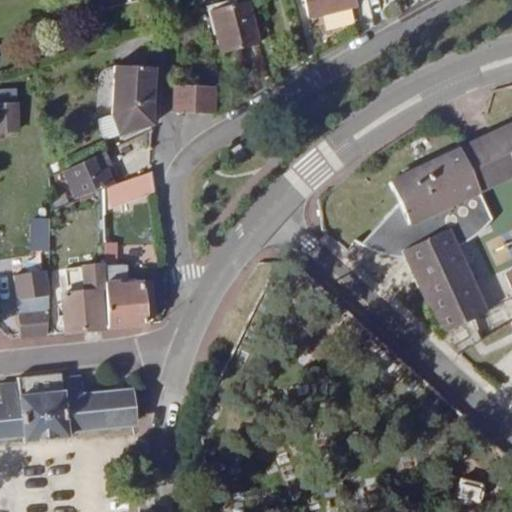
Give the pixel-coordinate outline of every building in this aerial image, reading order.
[(357,7),(354,0),(304,0),(309,19),(357,7)] [(258,44),(248,2),(210,12),(222,54),(258,44)] [(112,115),(153,102),(153,80),(154,69),(114,67),(112,115)] [(191,87),(175,87),(174,114),(213,114),(214,88),(211,88),(211,78),(191,78),(191,87)] [(105,139),(152,126),(153,102),(112,115),(97,120),(105,139)] [(17,105),(0,105),(0,132),(18,131),(17,105)] [(420,228),(417,220),(478,192),(511,176),(511,125),(389,183),(399,203),(412,231),(420,228)] [(246,155),(240,145),(226,153),(232,164),(246,155)] [(114,185),(104,165),(108,163),(103,153),(64,171),(77,199),(101,190),(114,185)] [(61,169),(58,163),(51,166),(54,172),(61,169)] [(154,193),(152,172),(114,185),(101,190),(102,212),(154,193)] [(401,252),(448,230),(456,247),(471,239),(481,231),(492,221),(478,192),(417,220),(420,228),(412,231),(399,203),(361,245),(375,252),(389,257),(405,259),(401,252)] [(68,203),(64,194),(52,199),(53,208),(68,203)] [(456,247),(448,230),(401,252),(405,259),(440,335),(487,312),(456,247)] [(144,318),(140,284),(125,285),(124,266),(117,266),(117,245),(103,245),(104,265),(105,290),(107,329),(145,325),(144,318)] [(103,329),(99,291),(105,290),(104,265),(64,269),(67,294),(61,295),(65,333),(74,332),(103,329)] [(47,296),(44,272),(12,277),(18,314),(36,312),(48,311),(47,296)] [(155,317),(151,283),(140,284),(144,318),(155,317)] [(18,314),(21,338),(46,335),(48,311),(36,312),(18,314)] [(104,336),(149,330),(148,325),(104,331),(104,336)] [(67,438),(67,432),(103,428),(100,395),(83,397),(81,377),(61,379),(60,374),(17,378),(18,384),(0,385),(0,438),(23,436),(24,443),(62,439),(67,438)] [(133,425),(129,392),(100,395),(103,428),(133,425)]
